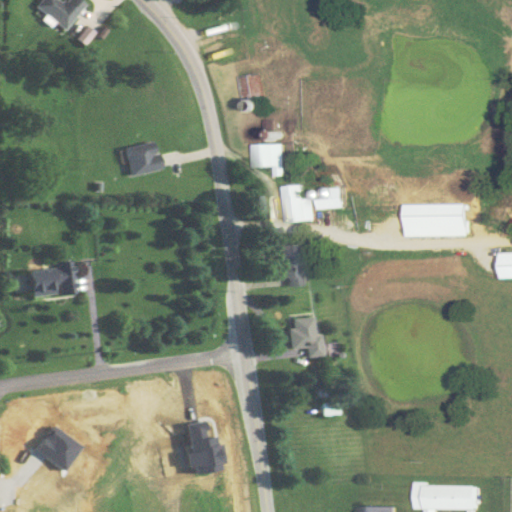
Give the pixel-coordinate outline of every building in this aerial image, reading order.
[(84,2),(80,0),(63,0),(63,1),(61,0),(38,0),(33,7),(64,30),(84,2)] [(153,141),(121,149),(127,177),(160,169),(153,141)] [(288,143),(258,143),(258,167),(277,167),(277,176),(288,176),(288,143)] [(290,223),(319,221),(318,200),(326,199),(327,209),(346,208),(345,188),(311,190),(311,184),(288,186),(290,223)] [(511,186),(486,187),(487,213),(511,212),(511,186)] [(280,279),(284,279),(285,287),(302,285),(298,244),(276,246),(280,279)] [(28,269),(31,298),(74,294),(72,265),(28,269)] [(305,358),(321,356),(319,335),(314,336),(313,317),(291,319),(292,328),(287,328),(289,350),(304,348),(305,358)] [(336,414),(335,402),(319,404),(320,415),(336,414)] [(483,485),(420,484),(419,509),(429,509),(428,511),(440,511),(440,510),(482,510),(483,485)]
